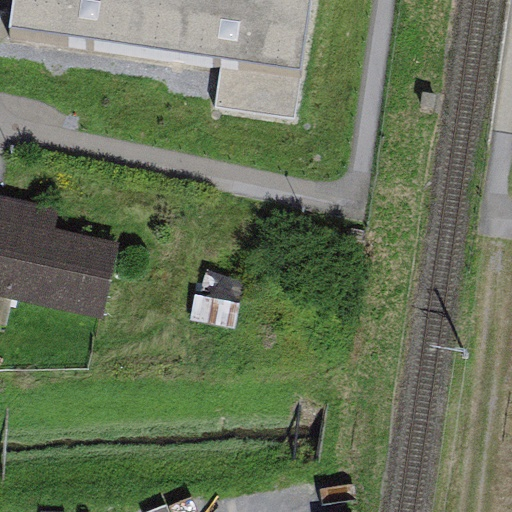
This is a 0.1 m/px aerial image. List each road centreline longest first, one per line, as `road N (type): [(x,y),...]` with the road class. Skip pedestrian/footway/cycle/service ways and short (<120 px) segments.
road 1 (residential): [(0,118),(364,197)]
road 2 (track): [(471,511),(507,212)]
